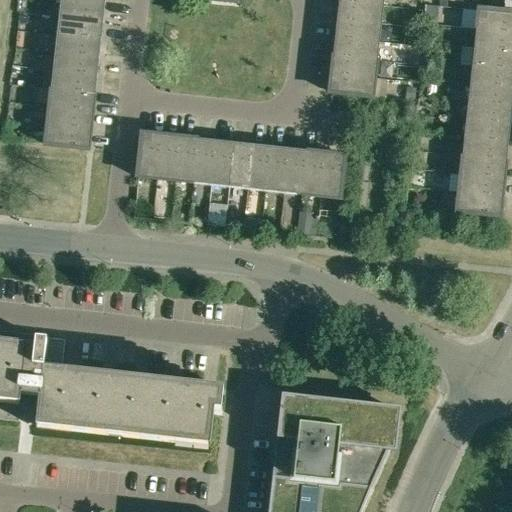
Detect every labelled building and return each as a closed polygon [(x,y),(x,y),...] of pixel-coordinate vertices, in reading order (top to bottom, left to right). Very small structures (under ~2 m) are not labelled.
[(105,3),(72,0),(60,0),(58,17),(103,22),(105,3)] [(511,8),(511,0),(503,0),(503,8),(511,8)] [(380,25),(382,6),(338,1),(336,20),(380,25)] [(475,29),(511,32),(511,14),(477,11),(475,29)] [(58,17),(56,35),(101,40),(103,22),(58,17)] [(378,43),(380,25),(336,20),(334,38),(378,43)] [(511,51),(511,32),(475,29),(473,47),(511,51)] [(56,35),(54,53),(99,58),(101,40),(56,35)] [(376,61),(378,43),(334,38),(332,56),(376,61)] [(511,51),(473,47),(471,66),(511,69),(511,51)] [(99,58),(54,53),(52,72),(97,76),(99,58)] [(376,61),(332,56),(330,75),(374,80),(376,61)] [(511,88),(511,69),(471,66),(469,84),(511,88)] [(52,72),(50,90),(95,95),(97,76),(52,72)] [(372,98),(374,80),(330,75),(328,93),(372,98)] [(511,107),(511,106),(511,88),(469,84),(467,102),(511,107)] [(406,86),(405,97),(414,98),(416,87),(406,86)] [(50,90),(48,108),(93,113),(95,95),(50,90)] [(465,120),(510,125),(511,107),(467,102),(465,120)] [(48,108),(46,126),(91,131),(93,113),(48,108)] [(508,144),(510,125),(465,120),(463,139),(508,144)] [(91,131),(46,126),(44,144),(89,149),(91,131)] [(137,178),(155,180),(160,136),(142,134),(137,178)] [(174,182),(179,138),(160,136),(155,180),(174,182)] [(174,182),(192,184),(197,140),(179,138),(174,182)] [(463,139),(461,157),(506,162),(508,144),(463,139)] [(210,186),(215,142),(197,140),(192,184),(210,186)] [(210,186),(229,188),(233,144),(215,142),(210,186)] [(229,188),(247,190),(252,146),(233,144),(229,188)] [(270,148),(252,146),(247,190),(265,192),(270,148)] [(265,192),(283,194),(288,150),(270,148),(265,192)] [(283,194),(302,196),(307,152),(288,150),(283,194)] [(320,198),(325,154),(307,152),(302,196),(320,198)] [(343,156),(325,154),(320,198),(339,200),(343,156)] [(504,180),(506,162),(461,157),(459,175),(504,180)] [(504,180),(459,175),(457,194),(502,198),(504,180)] [(500,217),(502,198),(457,194),(456,212),(500,217)] [(208,214),(207,226),(225,227),(226,215),(208,214)] [(243,216),(242,226),(261,227),(262,218),(243,216)] [(311,219),(299,218),(297,233),(310,234),(311,219)] [(0,419),(18,422),(21,395),(38,397),(35,425),(210,444),(216,394),(60,377),(61,369),(64,340),(46,338),(45,341),(40,341),(39,341),(35,340),(35,346),(24,345),(23,342),(22,340),(20,338),(18,337),(15,336),(13,335),(10,335),(7,336),(5,337),(3,338),(1,340),(0,340),(0,419)] [(400,409),(341,402),(281,396),(268,511),(361,511),(362,511),(371,489),(387,452),(395,453),(400,409)]
